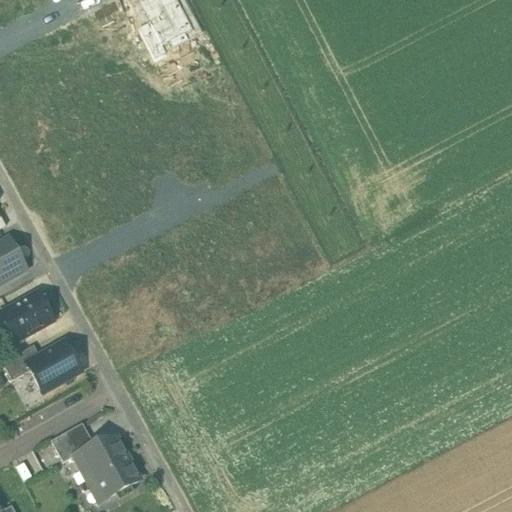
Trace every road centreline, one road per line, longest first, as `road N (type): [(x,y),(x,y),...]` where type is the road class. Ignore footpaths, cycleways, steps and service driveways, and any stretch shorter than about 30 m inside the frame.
road 1 (residential): [(117,391),(0,175)]
road 2 (residential): [(183,511),(117,391)]
road 3 (residential): [(117,391),(0,458)]
